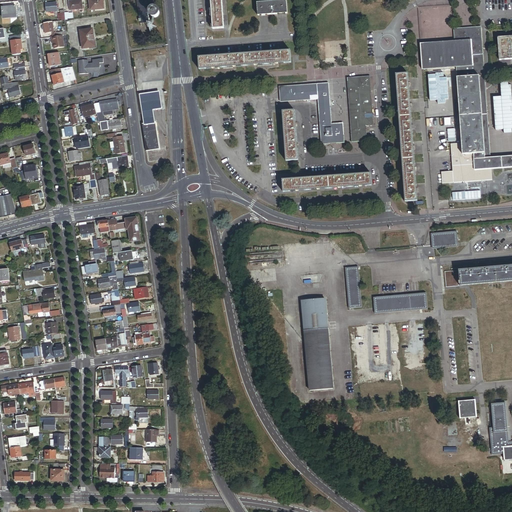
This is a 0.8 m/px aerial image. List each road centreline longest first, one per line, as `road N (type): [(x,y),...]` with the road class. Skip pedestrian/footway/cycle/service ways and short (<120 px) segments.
road 1 (tertiary): [(182,215),(196,396),(211,456),(240,511)]
road 2 (tertiary): [(355,511),(287,453),(258,412),(239,363),(219,261)]
road 3 (residential): [(382,156),(307,160),(304,106),(190,113)]
road 4 (residential): [(61,214),(83,363)]
road 5 (residential): [(175,499),(168,350)]
road 6 (residential): [(83,363),(81,497)]
road 7 (residential): [(168,350),(152,219)]
road 8 (residential): [(385,195),(274,202),(266,184)]
road 9 (residential): [(511,211),(387,222)]
road 10 (tertiary): [(295,511),(175,499)]
